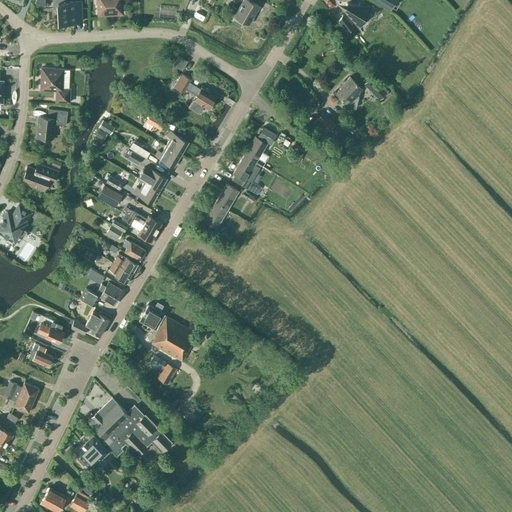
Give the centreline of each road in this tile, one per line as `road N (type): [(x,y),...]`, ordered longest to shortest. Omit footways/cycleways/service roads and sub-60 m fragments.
road 1 (unclassified): [(20,511),(90,359),(255,84)]
road 2 (residential): [(255,84),(169,34),(30,33)]
road 3 (residential): [(0,192),(21,128),(30,33)]
